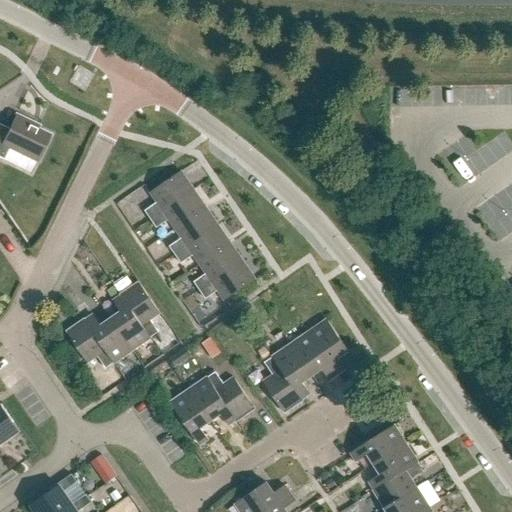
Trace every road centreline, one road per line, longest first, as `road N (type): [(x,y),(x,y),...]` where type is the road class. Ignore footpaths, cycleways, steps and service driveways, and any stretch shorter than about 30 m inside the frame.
road 1 (unclassified): [(511,478),(373,289),(277,179),(136,76)]
road 2 (residential): [(81,441),(12,329),(136,76)]
road 3 (residential): [(183,503),(305,423),(315,435)]
road 4 (unclassified): [(136,76),(0,6)]
road 5 (residential): [(183,503),(131,429),(81,441)]
